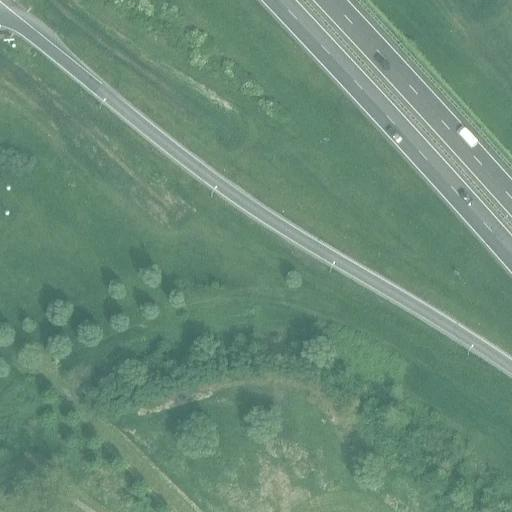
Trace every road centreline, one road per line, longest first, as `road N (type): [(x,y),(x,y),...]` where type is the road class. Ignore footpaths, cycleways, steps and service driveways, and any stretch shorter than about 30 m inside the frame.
road 1 (trunk): [(0,13),(279,227),(511,368)]
road 2 (trunk): [(277,0),(511,256)]
road 3 (trunk): [(511,199),(328,0)]
